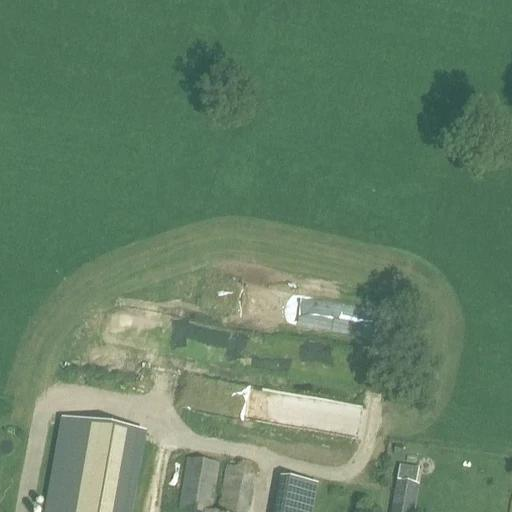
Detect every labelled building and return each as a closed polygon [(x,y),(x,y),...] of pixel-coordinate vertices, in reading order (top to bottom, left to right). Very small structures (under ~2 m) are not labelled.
[(240,405),(250,408),(254,389),(244,387),(240,405)] [(65,421),(48,511),(132,511),(146,435),(65,421)] [(211,511),(220,465),(188,459),(179,511),(183,511),(211,511)] [(248,511),(256,472),(226,466),(217,511),(248,511)] [(312,511),(318,478),(285,473),(279,511),(312,511)] [(413,511),(418,483),(395,480),(389,511),(413,511)]
